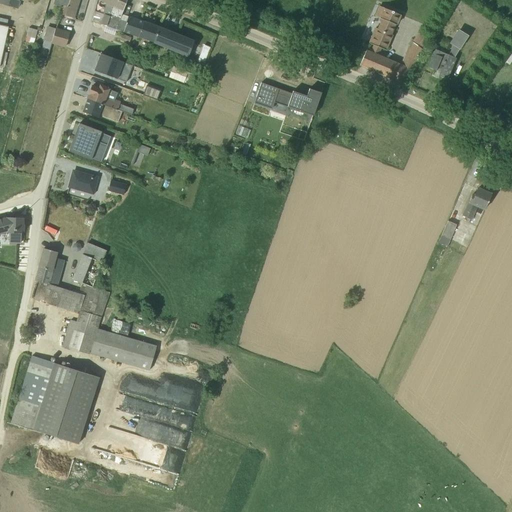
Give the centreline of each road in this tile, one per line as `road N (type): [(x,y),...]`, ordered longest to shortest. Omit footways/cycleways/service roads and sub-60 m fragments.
road 1 (secondary): [(166,0),(435,112),(511,161)]
road 2 (residential): [(38,194),(0,416)]
road 3 (residential): [(92,0),(38,194)]
